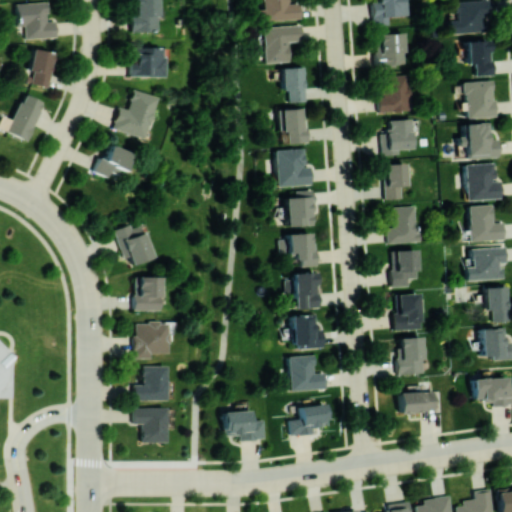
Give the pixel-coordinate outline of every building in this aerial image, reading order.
[(128,15),(128,31),(154,30),(153,0),(131,0),(132,15),(128,15)] [(259,0),(260,8),(253,9),(253,20),(297,18),(297,2),(286,2),(285,0),(259,0)] [(407,15),(406,0),(375,0),(375,2),(370,2),(371,24),(387,23),(386,15),(407,15)] [(484,0),(468,0),(452,0),(452,19),(447,19),(447,32),(485,31),(484,0)] [(14,2),(14,25),(23,25),(23,37),(53,36),(53,20),(45,20),(45,1),(14,2)] [(260,26),(261,62),(286,61),(286,42),(298,41),(298,24),(260,26)] [(378,32),(379,52),(373,52),(374,66),(403,64),(402,31),(378,32)] [(463,63),(472,62),(472,75),(488,74),(487,39),(462,40),(463,63)] [(127,76),(162,75),(161,46),(131,47),(132,61),(126,61),(127,76)] [(46,86),(52,52),(30,48),(24,82),(46,86)] [(279,89),(285,89),(286,101),(302,100),(301,66),(278,67),(279,89)] [(409,109),(407,74),(381,75),(382,95),(376,95),(377,111),(409,109)] [(462,80),(463,117),(491,116),(490,79),(462,80)] [(142,138),(155,96),(130,89),(124,108),(116,105),(109,127),(142,138)] [(40,100),(21,92),(4,131),(23,139),(40,100)] [(279,142),(304,141),(302,107),(278,108),(279,142)] [(379,154),(397,153),(397,148),(410,147),(409,118),(386,119),(386,129),(378,129),(379,154)] [(495,138),(487,138),(486,121),(461,122),(461,135),(455,136),(455,146),(463,145),(463,157),(495,155),(495,138)] [(95,156),(91,171),(105,176),(107,170),(121,174),(128,151),(107,144),(102,158),(95,156)] [(272,148),(274,185),(308,184),(307,166),(301,166),(301,147),(272,148)] [(463,199),(498,198),(497,180),(492,180),(491,161),(462,163),(463,199)] [(404,185),(403,162),(382,163),(383,198),(399,197),(399,185),(404,185)] [(310,224),(309,189),(292,189),(292,196),(282,196),(283,225),(310,224)] [(490,222),(490,203),(466,204),(467,240),(501,239),(500,221),(490,222)] [(415,240),(414,205),(389,206),(390,226),(384,227),(385,242),(415,240)] [(148,257),(138,224),(128,227),(126,223),(112,228),(124,264),(148,257)] [(285,251),(291,251),(291,259),(297,258),(297,265),(313,264),(312,241),(308,241),(307,231),(284,232),(285,251)] [(464,279),(499,278),(499,262),(503,262),(502,246),(468,247),(468,265),(463,265),(464,279)] [(415,277),(414,249),(392,249),(393,270),(388,270),(388,285),(406,285),(406,277),(415,277)] [(315,307),(313,271),(290,272),(291,308),(315,307)] [(156,309),(157,276),(135,275),(134,295),(130,295),(130,309),(156,309)] [(489,309),(489,321),(506,320),(504,285),(481,286),(482,309),(489,309)] [(417,292),(395,293),(396,313),(391,314),(391,329),(419,328),(417,292)] [(287,314),(289,347),(319,346),(319,328),(312,328),(312,313),(287,314)] [(131,357),(147,357),(147,352),(165,352),(164,321),(130,321),(131,357)] [(478,327),(479,355),(489,355),(489,359),(509,358),(508,341),(502,342),(502,326),(478,327)] [(394,373),(421,372),(419,336),(398,337),(399,358),(394,358),(394,373)] [(0,396),(10,396),(10,353),(0,343),(0,396)] [(286,355),(287,389),(322,388),(321,372),(311,372),(311,354),(286,355)] [(163,365),(138,365),(138,384),(129,384),(130,399),(164,399),(163,365)] [(511,400),(511,386),(504,386),(504,376),(470,378),(471,398),(480,397),(480,404),(511,402),(511,400)] [(396,392),(396,411),(432,410),(431,390),(396,392)] [(295,406),(297,416),(284,418),(286,435),(310,431),(309,426),(326,424),(322,402),(295,406)] [(164,441),(164,406),(130,407),(130,423),(138,423),(138,441),(164,441)] [(261,419),(248,419),(247,409),(220,411),(221,434),(236,434),(237,439),(262,438),(261,419)] [(505,511),(511,511),(511,485),(494,487),(496,511),(505,511)] [(453,511),(491,511),(489,487),(471,489),(472,498),(460,499),(460,504),(453,505),(453,511)] [(413,504),(413,511),(449,511),(448,494),(419,497),(420,503),(413,504)] [(407,511),(406,500),(382,503),(382,511),(407,511)]
